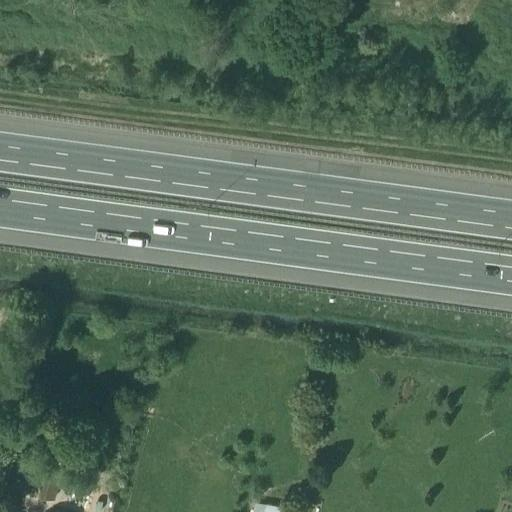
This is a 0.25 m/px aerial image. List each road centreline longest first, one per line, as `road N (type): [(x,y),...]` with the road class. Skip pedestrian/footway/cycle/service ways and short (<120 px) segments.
road 1 (motorway): [(511,220),(0,152)]
road 2 (motorway): [(0,209),(511,277)]
